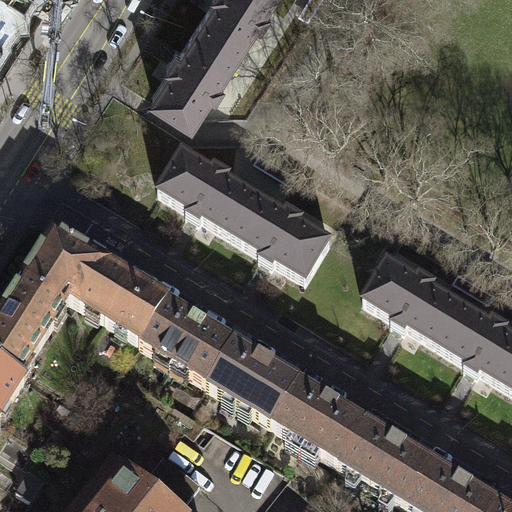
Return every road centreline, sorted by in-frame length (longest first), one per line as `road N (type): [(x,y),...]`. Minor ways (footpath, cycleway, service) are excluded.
road 1 (residential): [(0,174),(511,483)]
road 2 (secondary): [(113,0),(0,174)]
